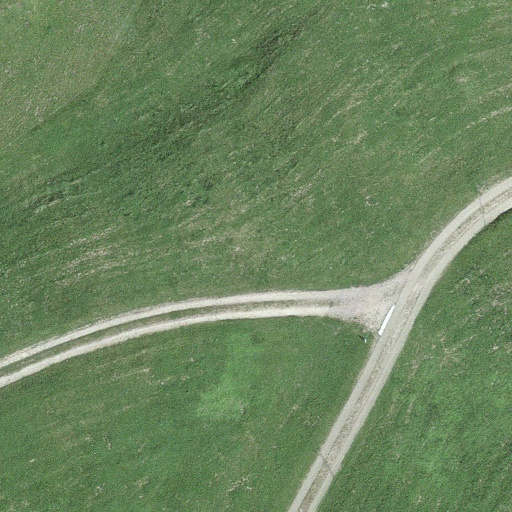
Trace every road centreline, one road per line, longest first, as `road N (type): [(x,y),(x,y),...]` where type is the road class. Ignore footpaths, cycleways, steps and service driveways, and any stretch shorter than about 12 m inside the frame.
road 1 (track): [(406,309),(253,307),(170,316),(88,338),(0,375)]
road 2 (unclassified): [(511,193),(479,214),(433,264),(302,511)]
